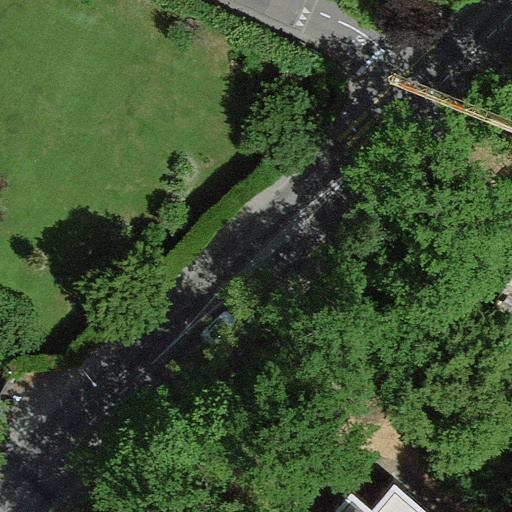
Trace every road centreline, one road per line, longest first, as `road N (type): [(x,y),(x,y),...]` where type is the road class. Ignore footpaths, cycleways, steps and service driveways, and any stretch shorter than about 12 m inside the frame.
road 1 (secondary): [(453,78),(2,511)]
road 2 (residential): [(283,0),(453,78)]
